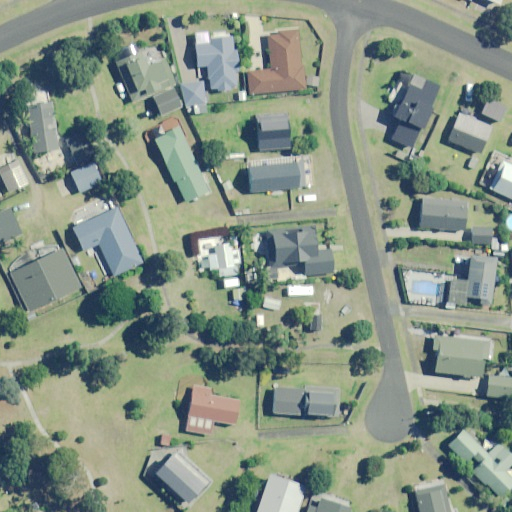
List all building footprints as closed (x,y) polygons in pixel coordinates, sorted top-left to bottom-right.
[(296,31),(273,33),(274,35),(265,36),(268,70),(245,72),(247,95),(303,90),(301,68),(299,68),(296,31)] [(208,91),(215,90),(215,94),(229,92),(228,89),(235,88),(233,72),(236,72),(233,51),(231,51),(229,37),(206,40),(206,44),(191,46),(194,68),(205,66),(208,91)] [(165,60),(146,67),(143,59),(118,67),(130,103),(151,96),(157,117),(179,109),(172,90),(172,88),(174,87),(165,60)] [(420,131),(437,87),(402,73),(397,85),(403,87),(391,117),(398,120),(389,141),(409,149),(417,130),(420,131)] [(205,113),(200,82),(179,85),(182,106),(190,105),(192,115),(205,113)] [(56,150),(49,103),(26,106),(33,154),(56,150)] [(287,149),(284,115),(253,118),(256,151),(287,149)] [(489,128),(455,115),(445,141),(478,155),(489,128)] [(206,192),(176,128),(163,134),(159,126),(148,131),(182,203),(206,192)] [(84,132),(64,140),(74,165),(94,157),(84,132)] [(303,188),(300,157),(293,157),(293,163),(245,168),(248,194),(303,188)] [(26,184),(16,161),(0,168),(0,176),(7,193),(26,184)] [(511,167),(500,162),(488,190),(511,200),(511,167)] [(99,184),(90,164),(68,173),(77,194),(99,184)] [(227,180),(219,185),(231,204),(239,199),(227,180)] [(465,204),(419,200),(417,228),(462,232),(465,204)] [(140,263),(114,208),(70,230),(81,252),(96,245),(111,277),(140,263)] [(0,245),(20,235),(7,209),(0,212),(0,245)] [(470,228),(469,244),(489,245),(489,250),(496,251),(497,239),(489,239),(489,229),(470,228)] [(314,251),(311,229),(284,232),(284,230),(264,233),(268,266),(302,262),(304,277),(331,273),(328,250),(314,251)] [(218,277),(220,276),(222,289),(236,287),(234,275),(233,265),(238,265),(236,250),(228,251),(227,246),(214,247),(215,255),(206,256),(208,270),(217,269),(218,277)] [(78,288),(60,249),(9,274),(27,312),(78,288)] [(491,259),(465,258),(463,299),(479,299),(479,305),(490,305),(491,259)] [(256,273),(244,273),(244,286),(256,286),(256,273)] [(310,295),(310,287),(285,288),(285,296),(310,295)] [(242,289),(231,290),(232,301),(243,301),(242,289)] [(487,343),(430,336),(429,351),(434,352),(432,373),(478,378),(480,360),(485,360),(487,343)] [(511,378),(486,376),(484,397),(510,399),(511,378)] [(208,390),(190,387),(184,432),(209,436),(211,422),(233,426),(237,400),(207,396),(208,390)] [(336,392),(272,389),(271,413),(335,416),(336,392)] [(446,445),(465,464),(471,457),(476,463),(469,470),(469,471),(497,498),(511,483),(511,482),(502,472),(511,461),(511,460),(496,444),(486,455),(461,430),(446,445)] [(152,475),(185,505),(201,487),(203,490),(210,483),(175,451),(152,475)] [(456,511),(457,510),(448,511),(442,485),(414,491),(418,511),(456,511)] [(348,511),(347,510),(320,499),(314,511),(348,511)]
